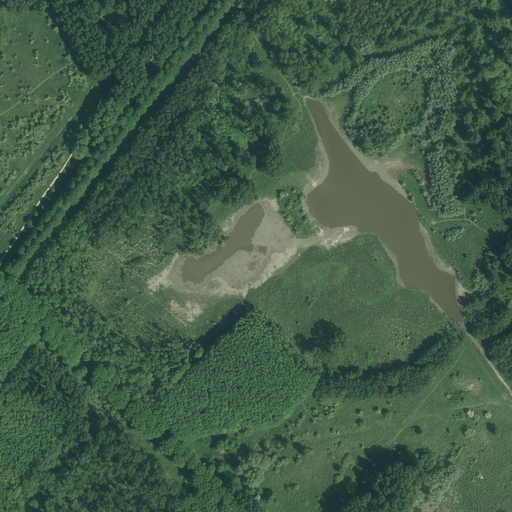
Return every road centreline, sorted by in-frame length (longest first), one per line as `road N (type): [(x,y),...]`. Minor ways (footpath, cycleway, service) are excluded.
road 1 (track): [(221,0),(106,138),(0,285)]
road 2 (unknown): [(200,0),(91,124),(0,260)]
road 3 (track): [(234,511),(0,285)]
road 4 (unknown): [(0,303),(51,345),(210,511)]
